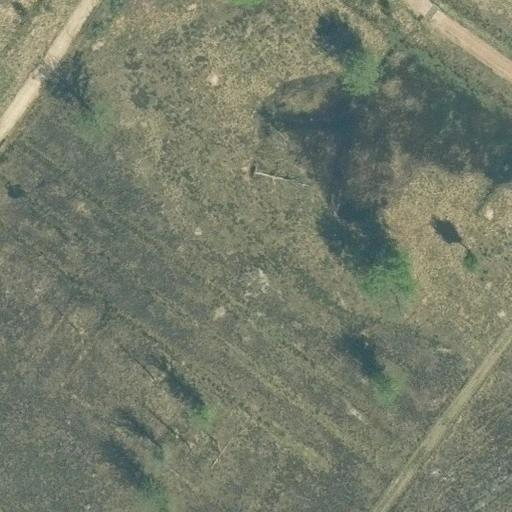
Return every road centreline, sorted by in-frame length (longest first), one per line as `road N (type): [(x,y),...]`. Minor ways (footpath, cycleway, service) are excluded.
road 1 (track): [(380,511),(511,331)]
road 2 (track): [(90,0),(0,126)]
